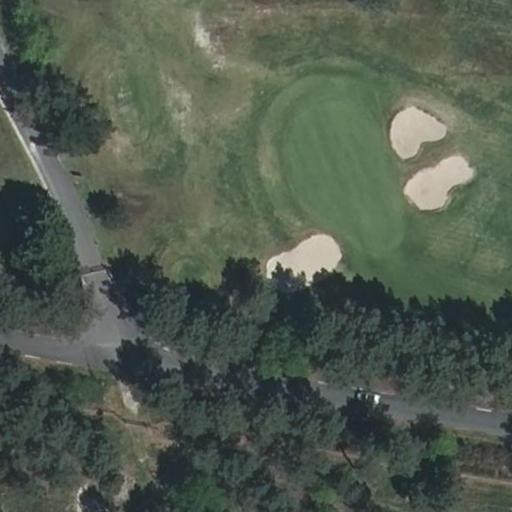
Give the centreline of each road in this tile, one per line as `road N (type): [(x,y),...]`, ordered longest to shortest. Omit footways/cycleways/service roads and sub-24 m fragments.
road 1 (unclassified): [(122,363),(511,425)]
road 2 (unclassified): [(122,363),(64,192),(0,65)]
road 3 (unclassified): [(0,342),(122,363)]
